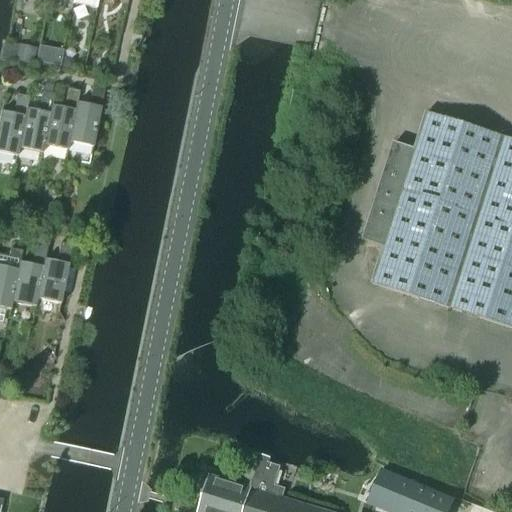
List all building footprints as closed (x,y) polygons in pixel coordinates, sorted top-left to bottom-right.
[(32,67),(36,50),(19,47),(16,64),(32,67)] [(40,47),(37,63),(44,64),(47,49),(40,47)] [(62,69),(71,70),(72,64),(69,60),(63,59),(62,69)] [(78,92),(68,145),(92,150),(104,90),(92,87),(88,107),(77,104),(79,93),(78,92)] [(54,96),(43,148),(66,152),(68,145),(78,92),(67,90),(63,110),(52,108),(54,96)] [(28,99),(18,151),(42,155),(43,148),(54,96),(42,94),(38,114),(27,111),(29,100),(28,99)] [(0,155),(16,158),(18,151),(28,99),(16,97),(13,116),(0,113),(0,155)] [(372,285),(479,320),(511,330),(511,140),(479,130),(427,114),(415,152),(394,145),(363,241),(384,248),(372,285)] [(21,203),(19,217),(29,218),(31,205),(21,203)] [(32,206),(29,218),(42,220),(43,213),(39,207),(32,206)] [(65,227),(62,219),(53,223),(56,231),(65,227)] [(46,249),(34,309),(35,309),(36,301),(60,306),(72,247),(60,244),(56,264),(44,261),(47,249),(46,249)] [(21,252),(9,311),(10,312),(11,305),(34,309),(46,249),(35,246),(31,267),(20,264),(22,253),(21,252)] [(0,256),(0,326),(4,327),(7,311),(9,311),(21,252),(11,250),(9,258),(0,256)] [(269,461),(252,456),(241,488),(211,479),(200,511),(322,511),(271,496),(279,469),(268,465),(269,461)] [(382,471),(368,506),(382,511),(448,511),(453,501),(382,471)]
